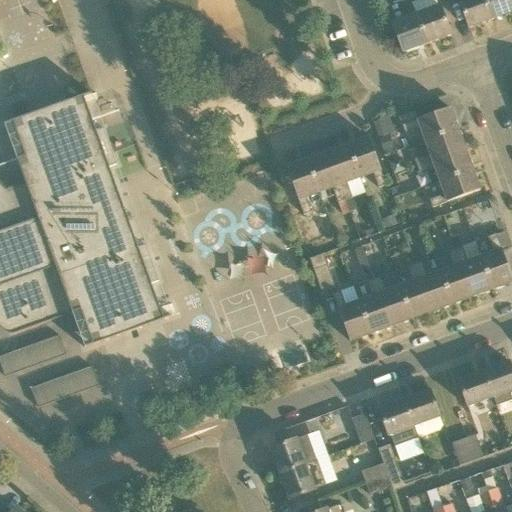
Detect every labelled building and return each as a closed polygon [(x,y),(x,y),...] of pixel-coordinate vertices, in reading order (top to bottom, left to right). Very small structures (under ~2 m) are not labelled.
[(400,0),(385,4),(388,16),(413,10),(411,0),(400,0)] [(493,20),(485,0),(458,0),(469,29),(493,20)] [(511,0),(485,0),(493,20),(511,12),(511,0)] [(451,36),(440,6),(416,15),(427,44),(451,36)] [(416,15),(415,15),(392,23),(403,53),(427,44),(416,15)] [(7,190),(0,181),(0,328),(5,333),(8,334),(12,335),(15,334),(80,311),(93,346),(126,334),(126,335),(138,330),(138,329),(145,327),(145,325),(162,319),(162,321),(164,320),(151,284),(159,282),(146,246),(138,249),(109,168),(117,165),(104,129),(96,132),(83,96),(82,97),(82,98),(65,105),(65,103),(53,107),(40,111),(40,112),(12,122),(25,158),(17,160),(25,183),(7,190)] [(114,98),(89,107),(98,130),(123,121),(114,98)] [(420,128),(425,141),(458,129),(450,108),(402,126),(405,134),(420,128)] [(465,150),(458,129),(425,141),(430,154),(415,160),(417,167),(465,150)] [(369,138),(348,146),(360,178),(373,173),(379,189),(386,186),(369,138)] [(328,153),(345,201),(352,198),(347,183),(360,178),(348,146),(328,153)] [(440,182),(472,170),(465,150),(417,167),(420,174),(435,169),(440,182)] [(307,160),(319,193),(332,188),(338,203),(345,201),(328,153),(307,160)] [(319,193),(307,160),(286,168),(304,216),(312,213),(306,198),(319,193)] [(444,195),(433,199),(429,200),(432,208),(480,191),(472,170),(440,182),(444,195)] [(511,283),(511,278),(502,250),(496,235),(489,238),(494,253),(481,258),(492,290),(511,283)] [(492,290),(481,258),(468,263),(462,247),(455,250),(471,298),(492,290)] [(451,305),(471,298),(455,250),(448,253),(453,268),(440,272),(451,305)] [(310,259),(322,293),(335,288),(323,255),(310,259)] [(451,305),(440,272),(427,277),(422,262),(414,265),(431,312),(451,305)] [(411,320),(431,312),(414,265),(407,267),(413,282),(400,287),(411,320)] [(411,320),(400,287),(386,292),(381,277),(374,279),(391,327),(411,320)] [(374,279),(367,282),(354,287),(359,302),(371,334),(391,327),(374,279)] [(371,334),(359,302),(346,307),(340,292),(333,294),(350,342),(371,334)] [(0,352),(5,371),(67,357),(62,337),(0,352)] [(483,371),(494,399),(494,398),(497,406),(511,400),(511,369),(509,361),(483,371)] [(93,366),(33,385),(39,404),(99,385),(93,366)] [(494,399),(483,371),(458,380),(468,408),(494,399)] [(439,431),(443,426),(430,390),(404,400),(418,439),(439,431)] [(395,447),(418,439),(404,400),(379,409),(389,437),(391,436),(395,447)] [(365,414),(352,419),(361,445),(375,440),(365,414)] [(298,440),(297,439),(270,449),(279,475),(327,457),(318,433),(298,440)] [(464,440),(472,462),(483,458),(475,436),(464,440)] [(472,462),(464,440),(452,444),(460,466),(472,462)] [(404,486),(396,464),(390,446),(378,450),(384,466),(388,477),(392,489),(393,490),(404,486)] [(336,482),(327,457),(279,475),(288,500),(316,490),(315,489),(336,482)] [(362,474),(366,485),(388,477),(384,466),(362,474)] [(388,477),(366,485),(370,497),(392,489),(388,477)] [(504,511),(503,505),(497,489),(487,493),(493,511),(504,511)] [(443,511),(443,509),(439,499),(436,490),(427,493),(433,511),(443,511)] [(493,511),(487,493),(479,496),(485,511),(493,511)]
